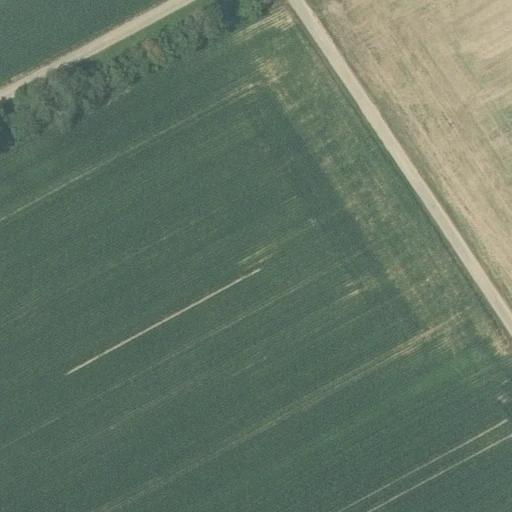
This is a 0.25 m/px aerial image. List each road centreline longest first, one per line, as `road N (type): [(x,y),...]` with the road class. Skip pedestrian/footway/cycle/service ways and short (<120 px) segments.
road 1 (track): [(511,318),(300,0)]
road 2 (track): [(0,97),(181,0)]
